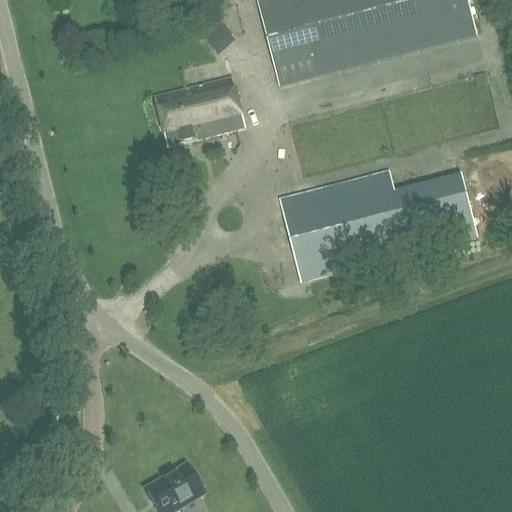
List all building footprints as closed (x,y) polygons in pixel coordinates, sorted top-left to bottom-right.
[(254,0),(278,89),(474,37),(463,0),(254,0)] [(166,147),(244,129),(232,79),(155,96),(166,147)] [(437,83),(392,82),(392,105),(436,106),(437,83)] [(427,126),(463,127),(464,111),(427,110),(427,126)] [(291,134),(303,175),(396,148),(389,124),(356,133),(352,118),(338,122),(337,120),(291,134)] [(286,198),(303,194),(300,181),(282,186),(286,198)] [(309,285),(331,277),(313,230),(292,238),(309,285)] [(49,460),(69,429),(49,416),(29,448),(49,460)] [(145,490),(158,511),(175,511),(204,495),(187,466),(145,490)]
